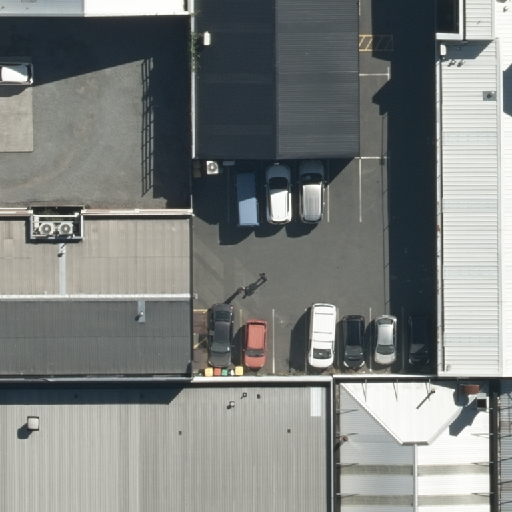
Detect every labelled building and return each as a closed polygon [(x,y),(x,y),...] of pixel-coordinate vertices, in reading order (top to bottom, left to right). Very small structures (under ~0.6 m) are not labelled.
[(0,0),(0,17),(195,15),(194,0),(0,0)] [(360,0),(194,0),(195,15),(192,154),(361,153),(360,0)] [(511,0),(437,0),(439,373),(488,373),(511,372),(511,0)] [(197,206),(0,207),(0,378),(198,378),(197,206)] [(489,511),(488,373),(439,373),(333,379),(333,511),(489,511)] [(511,511),(511,376),(499,377),(499,511),(511,511)] [(333,511),(333,379),(0,380),(0,511),(333,511)]
